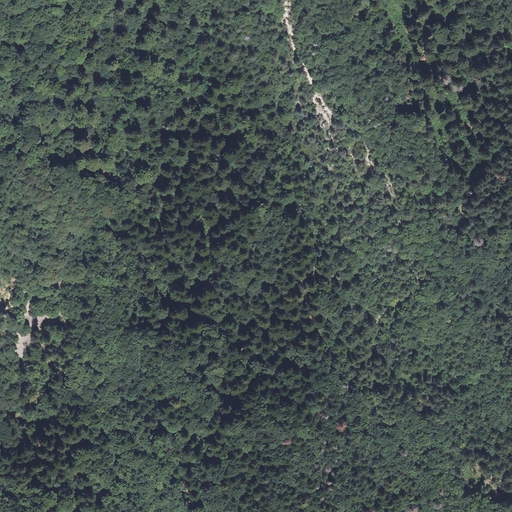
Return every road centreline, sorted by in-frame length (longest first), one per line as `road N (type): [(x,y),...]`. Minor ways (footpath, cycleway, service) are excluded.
road 1 (track): [(251,239),(265,241),(287,208),(302,201),(328,359),(455,476),(461,511)]
road 2 (track): [(373,406),(367,351),(377,319),(454,246),(463,191),(476,166),(511,134)]
